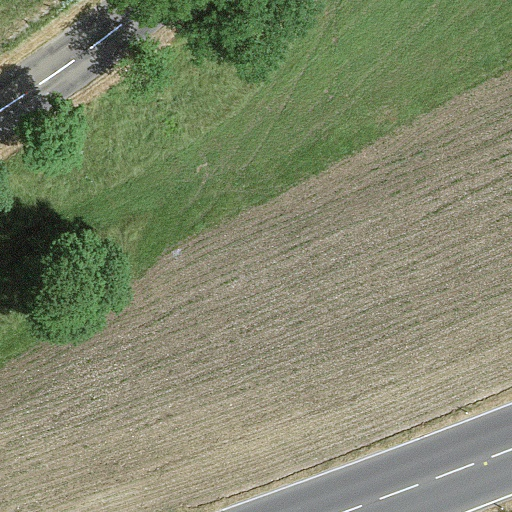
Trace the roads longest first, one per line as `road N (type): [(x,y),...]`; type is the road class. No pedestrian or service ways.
road 1 (secondary): [(156,0),(0,110)]
road 2 (primary): [(357,511),(511,452)]
